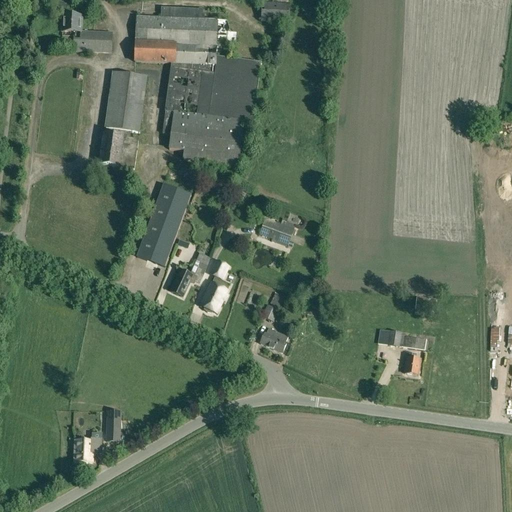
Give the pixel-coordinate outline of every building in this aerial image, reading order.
[(56,11),(66,12),(66,5),(57,4),(56,11)] [(262,4),(260,23),(288,24),(289,5),(262,4)] [(134,63),(171,65),(165,112),(165,119),(164,118),(162,135),(170,136),(168,150),(184,153),(183,161),(237,169),(243,123),(252,124),(261,64),(225,59),(227,23),(202,21),(203,11),(161,10),(161,20),(136,19),(134,63)] [(81,34),(81,33),(82,18),(63,17),(62,33),(74,34),(81,34)] [(81,34),(74,34),(74,53),(111,54),(112,35),(81,33),(81,34)] [(83,82),(84,72),(77,71),(75,80),(83,82)] [(107,130),(106,135),(128,139),(129,133),(139,134),(147,78),(113,74),(105,129),(107,130)] [(128,139),(106,135),(104,135),(99,166),(134,171),(138,140),(128,139)] [(192,196),(163,185),(136,259),(164,269),(192,196)] [(294,230),(265,220),(259,236),(288,246),(294,230)] [(180,241),(178,247),(188,250),(190,245),(180,241)] [(193,276),(193,277),(181,272),(171,293),(183,299),(190,284),(193,285),(195,283),(200,285),(211,260),(199,254),(196,261),(200,263),(194,277),(193,276)] [(211,275),(216,278),(212,285),(201,307),(205,309),(204,311),(207,314),(212,314),(212,313),(216,315),(223,301),(224,302),(227,296),(225,296),(227,292),(216,287),(219,280),(222,281),(228,268),(216,263),(211,275)] [(271,306),(280,310),(285,299),(276,294),(271,306)] [(436,300),(416,298),(415,311),(435,314),(436,300)] [(268,307),(263,319),(275,324),(280,312),(268,307)] [(268,330),(266,335),(265,334),(260,345),(282,355),(286,344),(285,344),(288,338),(268,330)] [(490,341),(490,348),(496,348),(497,342),(499,342),(499,330),(491,330),(490,341)] [(402,334),(389,332),(381,331),(379,346),(399,349),(402,334)] [(427,353),(428,341),(404,337),(402,349),(427,353)] [(407,354),(406,359),(404,375),(418,377),(420,361),(416,360),(416,355),(407,354)] [(119,413),(106,413),(106,443),(118,443),(119,413)] [(98,443),(75,442),(74,464),(92,464),(92,454),(98,454),(98,443)]
